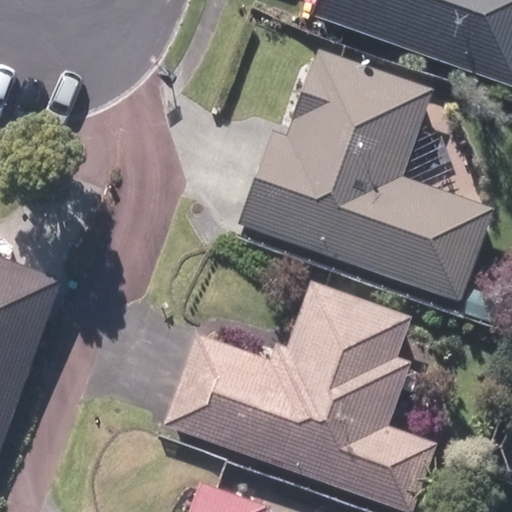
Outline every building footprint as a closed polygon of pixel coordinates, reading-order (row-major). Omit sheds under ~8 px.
[(511,0),(315,0),(315,3),(510,59),(511,52),(511,0)] [(274,131),(244,210),(463,291),(494,206),(396,170),(427,88),(325,50),(292,137),(274,131)] [(0,418),(50,269),(0,252),(0,418)] [(200,327),(173,407),(406,485),(422,439),(371,422),(408,313),(315,281),(294,343),(278,337),(273,352),(200,327)] [(340,511),(206,466),(191,511),(340,511)]
